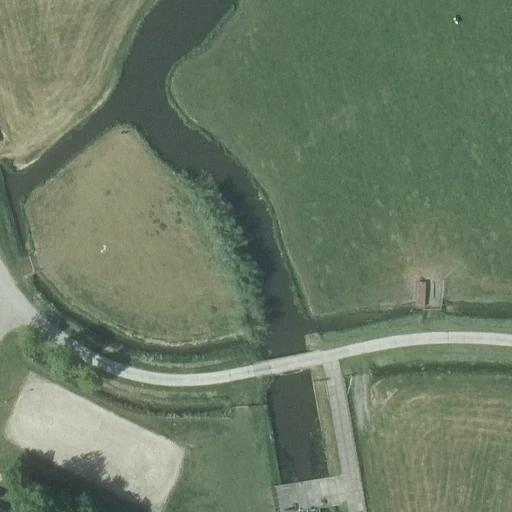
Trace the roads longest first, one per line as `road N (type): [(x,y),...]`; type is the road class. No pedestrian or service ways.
road 1 (unclassified): [(269,368),(192,381),(130,374),(57,343),(0,286)]
road 2 (unclassified): [(511,339),(410,339),(307,360)]
